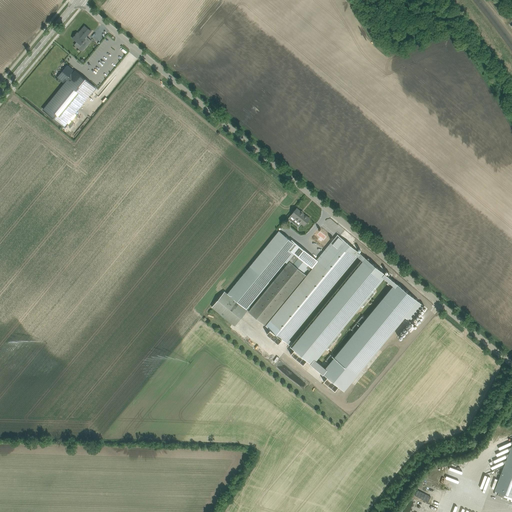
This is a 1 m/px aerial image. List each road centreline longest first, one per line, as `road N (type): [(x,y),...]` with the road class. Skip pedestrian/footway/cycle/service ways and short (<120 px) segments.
road 1 (unclassified): [(511,364),(77,0)]
road 2 (secondary): [(0,94),(77,0)]
